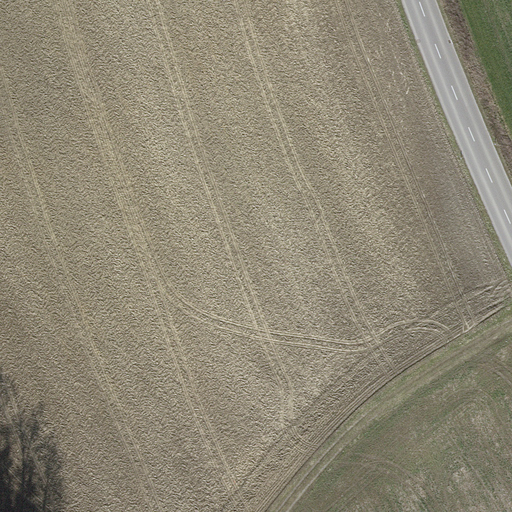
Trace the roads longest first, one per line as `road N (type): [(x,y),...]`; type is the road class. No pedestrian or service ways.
road 1 (track): [(285,511),(395,399),(511,326)]
road 2 (tertiary): [(421,0),(511,226)]
